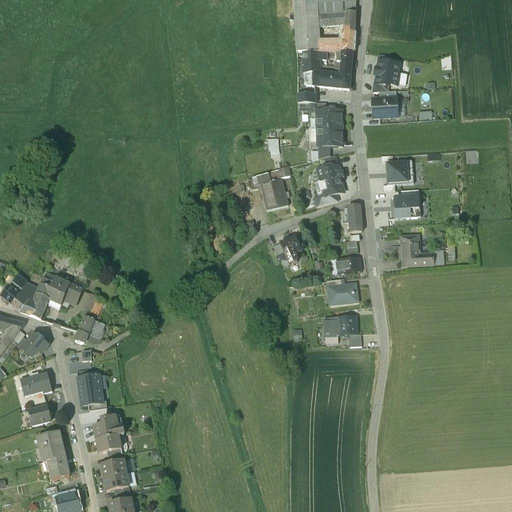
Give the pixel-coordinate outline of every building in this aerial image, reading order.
[(317,0),(293,0),(295,23),(306,23),(318,22),(318,21),(318,20),(318,7),(317,0)] [(355,16),(318,21),(318,22),(319,31),(345,28),(355,27),(355,16)] [(318,22),(306,23),(308,57),(313,57),(320,57),(320,46),(319,31),(318,22)] [(306,23),(295,23),(297,57),(308,57),(306,23)] [(355,27),(345,28),(345,44),(345,55),(352,55),(353,54),(355,27)] [(345,44),(327,45),(327,56),(342,55),(345,55),(345,44)] [(340,79),(325,77),(324,92),(349,93),(350,80),(352,62),(352,55),(345,55),(342,55),(340,79)] [(313,57),(308,57),(297,57),(298,79),(298,109),(309,109),(316,108),(316,92),(315,92),(314,77),(313,57)] [(390,65),(379,63),(379,64),(378,71),(376,71),(375,79),(377,79),(376,86),(376,87),(385,88),(386,86),(389,87),(397,88),(399,75),(398,75),(399,66),(390,65)] [(325,77),(314,77),(315,92),(316,92),(324,92),(325,77)] [(376,87),(376,86),(375,86),(373,95),(379,95),(388,94),(389,87),(386,86),(385,88),(376,87)] [(388,94),(379,95),(379,102),(396,101),(397,101),(396,94),(388,94)] [(379,102),(372,102),(373,113),(373,121),(397,119),(397,111),(396,101),(379,102)] [(326,114),(317,114),(317,115),(317,133),(342,132),(342,113),(326,114)] [(342,132),(317,133),(318,151),(343,150),(342,132)] [(271,144),(272,152),(280,151),(280,143),(271,144)] [(393,164),(385,165),(387,188),(395,187),(414,186),(412,163),(393,164)] [(337,169),(318,174),(321,187),(326,187),(327,187),(327,195),(323,196),(324,200),(325,201),(337,198),(344,196),(342,189),(344,186),(343,183),(340,181),(339,177),(340,174),(340,171),(337,169)] [(288,172),(269,177),(269,179),(265,180),(268,188),(282,185),(281,183),(290,181),(288,172)] [(265,180),(248,185),(250,194),(261,191),(260,190),(263,190),(268,188),(265,180)] [(268,188),(263,190),(270,215),(288,210),(282,185),(268,188)] [(325,201),(324,200),(315,203),(317,211),(338,205),(337,198),(325,201)] [(401,199),(393,200),(394,222),(421,220),(420,210),(419,210),(418,198),(401,199)] [(357,208),(349,210),(348,210),(344,212),(344,213),(343,226),(343,227),(344,227),(350,227),(351,236),(361,235),(362,235),(359,209),(359,208),(357,208)] [(418,239),(401,240),(401,249),(404,249),(405,261),(402,261),(403,271),(433,269),(433,259),(419,259),(418,239)] [(296,240),(281,247),(287,262),(296,258),(303,255),(296,240)] [(357,244),(345,246),(346,258),(359,256),(357,244)] [(281,247),(272,250),(283,268),(284,271),(290,268),(287,262),(281,247)] [(73,255),(61,278),(70,283),(82,260),(73,255)] [(296,258),(287,262),(290,268),(298,265),(296,258)] [(359,261),(331,265),(333,279),(361,275),(359,261)] [(70,286),(45,274),(39,290),(37,295),(49,301),(62,306),(64,301),(70,286)] [(27,284),(18,276),(14,283),(23,290),(27,284)] [(23,290),(14,283),(10,288),(19,295),(19,296),(23,290)] [(34,287),(27,284),(23,290),(19,296),(32,306),(37,295),(39,290),(33,288),(34,287)] [(341,284),(327,285),(328,292),(331,292),(331,291),(342,289),(341,284)] [(82,290),(70,286),(64,301),(76,306),(82,290)] [(10,288),(2,298),(11,305),(19,295),(10,288)] [(342,289),(331,291),(331,292),(333,309),(358,305),(356,288),(342,289)] [(104,296),(96,292),(93,296),(101,300),(104,296)] [(19,296),(19,295),(11,305),(21,313),(41,321),(44,313),(31,308),(32,306),(19,296)] [(49,301),(37,295),(32,306),(31,308),(44,313),(47,306),(49,301)] [(101,300),(93,296),(84,312),(87,313),(95,318),(96,318),(104,302),(101,300)] [(62,306),(49,301),(47,306),(60,311),(62,306)] [(94,322),(89,332),(99,336),(110,312),(103,308),(98,319),(96,318),(95,318),(94,322)] [(95,318),(87,313),(84,318),(94,322),(95,318)] [(0,317),(0,329),(6,331),(11,321),(0,317)] [(84,318),(79,333),(88,336),(89,332),(94,322),(84,318)] [(356,320),(338,321),(339,339),(357,338),(356,320)] [(25,325),(11,321),(6,331),(7,331),(18,334),(25,325)] [(324,322),(326,346),(339,346),(339,339),(338,321),(324,322)] [(7,331),(0,340),(0,356),(18,334),(7,331)] [(110,332),(103,337),(106,341),(113,337),(110,332)] [(88,336),(79,333),(75,343),(84,345),(86,340),(88,336)] [(44,344),(33,334),(20,350),(32,359),(38,352),(44,344)] [(38,352),(42,355),(48,347),(44,344),(38,352)] [(91,352),(82,352),(82,358),(82,362),(91,361),(91,352)] [(82,362),(68,362),(68,373),(92,372),(91,361),(82,362)] [(47,374),(20,381),(25,398),(43,393),(43,395),(52,393),(47,374)] [(99,378),(78,381),(82,407),(89,406),(89,407),(102,405),(99,378)] [(48,408),(28,412),(32,428),(51,423),(50,417),(52,415),(49,413),(48,408)] [(116,419),(102,421),(103,427),(93,429),(96,442),(118,437),(124,436),(122,427),(118,428),(116,419)] [(59,435),(38,440),(40,450),(42,450),(45,464),(48,463),(65,459),(59,435)] [(118,437),(96,442),(98,455),(107,453),(121,451),(118,437)] [(121,451),(107,453),(108,459),(122,457),(121,451)] [(122,457),(108,459),(109,465),(123,462),(123,463),(126,463),(125,456),(122,457)] [(65,459),(48,463),(52,481),(69,477),(65,459)] [(109,465),(100,466),(102,474),(101,474),(102,479),(103,479),(103,480),(125,476),(123,463),(123,462),(109,465)] [(125,476),(103,480),(103,482),(102,482),(103,486),(104,486),(106,494),(114,492),(128,489),(125,476)] [(128,489),(114,492),(116,498),(129,495),(128,489)] [(77,495),(52,500),(54,507),(57,507),(58,511),(71,511),(71,508),(79,506),(77,495)] [(129,495),(116,498),(117,504),(130,501),(129,495)] [(117,504),(108,506),(108,511),(132,511),(130,501),(117,504)]
